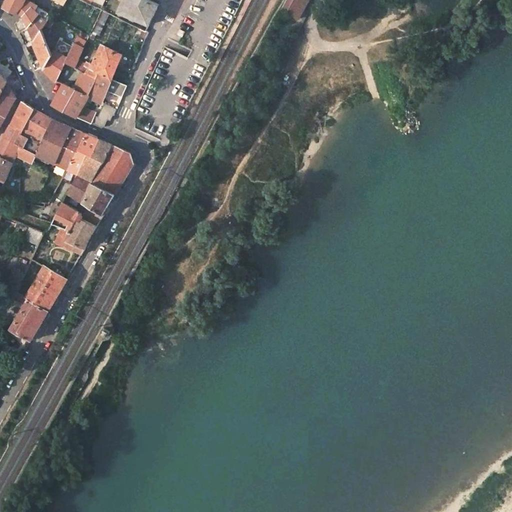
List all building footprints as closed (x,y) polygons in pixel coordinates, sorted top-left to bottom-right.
[(24,1),(24,0),(8,0),(5,7),(10,10),(15,13),(17,10),(23,3),(24,1)] [(39,5),(31,0),(24,0),(24,1),(36,10),(39,6),(39,5)] [(158,4),(149,0),(124,0),(119,11),(149,24),(158,4)] [(285,0),(280,10),(297,20),(307,0),(285,0)] [(28,27),(34,40),(42,29),(42,30),(48,22),(48,21),(36,10),(24,1),(23,3),(17,10),(23,15),(15,24),(18,31),(28,27)] [(48,21),(52,15),(39,6),(36,10),(48,21)] [(83,49),(87,51),(89,46),(90,47),(96,35),(99,36),(110,13),(102,9),(89,35),(84,46),(83,49)] [(52,25),(56,18),(52,15),(48,21),(48,22),(52,25)] [(135,37),(145,41),(149,32),(146,31),(139,28),(135,37)] [(42,29),(34,40),(41,58),(32,62),(35,70),(45,67),(53,55),(42,30),(42,29)] [(176,34),(182,37),(185,32),(179,29),(176,34)] [(71,75),(76,68),(79,59),(83,49),(84,46),(75,42),(73,46),(70,52),(69,53),(67,57),(56,80),(55,82),(59,84),(63,86),(64,83),(66,84),(71,75)] [(73,46),(66,42),(63,50),(69,53),(70,52),(73,46)] [(112,79),(123,56),(101,45),(92,64),(89,62),(88,64),(91,66),(86,73),(96,79),(99,74),(112,79)] [(56,51),(53,55),(45,67),(44,70),(48,74),(52,78),(56,80),(67,57),(56,51)] [(88,64),(79,59),(76,68),(81,71),(86,73),(91,66),(88,64)] [(77,78),(81,71),(76,68),(71,75),(77,78)] [(82,105),(86,98),(89,100),(91,97),(102,102),(107,91),(112,79),(99,74),(96,79),(86,73),(81,71),(77,78),(73,87),(76,88),(64,109),(76,115),(82,105)] [(0,98),(7,85),(9,81),(0,75),(0,98)] [(127,86),(112,79),(107,91),(122,97),(127,86)] [(64,83),(63,86),(53,103),(56,105),(64,109),(76,88),(73,87),(66,84),(64,83)] [(0,126),(16,97),(13,92),(7,85),(0,98),(0,126)] [(0,176),(6,179),(17,149),(21,151),(19,155),(33,162),(36,155),(53,120),(42,114),(27,105),(28,103),(25,101),(24,104),(23,103),(0,143),(0,176)] [(104,103),(98,115),(108,119),(110,120),(113,115),(114,115),(117,109),(104,103)] [(82,105),(76,115),(89,122),(93,113),(95,110),(82,105)] [(107,120),(108,119),(98,115),(93,113),(89,122),(98,126),(101,127),(104,127),(107,120)] [(36,155),(55,164),(72,128),(63,124),(53,120),(36,155)] [(55,164),(68,169),(85,134),(78,131),(72,128),(55,164)] [(68,169),(78,174),(79,172),(98,140),(91,137),(85,134),(68,169)] [(106,143),(98,140),(79,172),(89,177),(93,179),(112,146),(106,143)] [(91,183),(83,201),(90,205),(104,214),(124,178),(133,162),(131,155),(112,146),(93,179),(91,183)] [(78,174),(68,193),(83,201),(91,183),(87,182),(89,177),(79,172),(78,174)] [(53,223),(66,228),(62,236),(68,239),(65,246),(82,254),(86,249),(92,235),(97,226),(82,219),(83,217),(83,215),(82,213),(81,212),(64,202),(53,223)] [(90,205),(82,219),(97,226),(104,214),(90,205)] [(31,226),(25,239),(32,242),(38,229),(31,226)] [(32,242),(39,246),(46,232),(38,229),(32,242)] [(62,236),(60,235),(56,242),(65,246),(68,239),(62,236)] [(45,266),(27,296),(30,298),(49,310),(59,292),(67,279),(45,266)] [(26,274),(16,269),(9,284),(13,287),(17,289),(18,289),(26,274)] [(17,289),(13,287),(9,295),(25,305),(28,302),(28,300),(15,292),(17,289)] [(11,329),(31,341),(41,324),(49,310),(30,298),(28,300),(28,302),(25,305),(11,329)] [(111,331),(106,328),(103,333),(108,336),(110,334),(111,331)]
